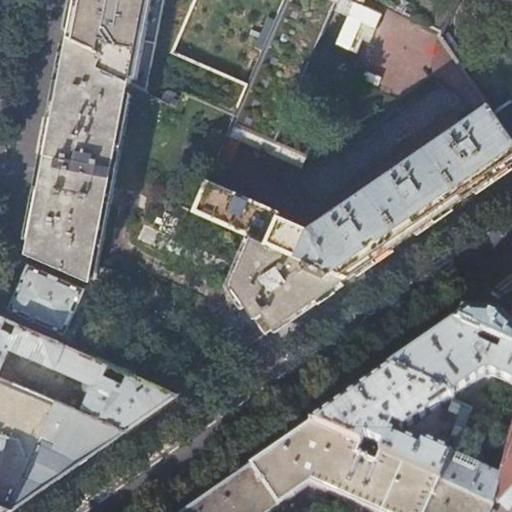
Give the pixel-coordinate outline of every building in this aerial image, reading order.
[(198,0),(75,0),(68,37),(106,55),(101,68),(133,84),(180,108),(186,93),(238,116),(251,85),(177,52),(198,0)] [(288,0),(251,85),(238,116),(234,125),(275,144),(338,0),(370,0),(442,36),(459,0),(288,0)] [(98,262),(133,84),(101,68),(106,55),(68,37),(54,112),(39,196),(32,237),(29,255),(95,282),(98,262)] [(234,125),(238,116),(186,93),(180,108),(133,84),(98,262),(180,300),(171,321),(243,353),(259,342),(244,335),(247,325),(255,320),(233,288),(252,237),(195,212),(209,183),(229,136),(234,125)] [(511,100),(494,113),(511,139),(511,100)] [(511,166),(511,139),(494,113),(489,106),(310,230),(281,218),(282,214),(209,183),(195,212),(252,237),(348,280),(365,268),(437,219),(504,171),(511,166)] [(234,125),(229,136),(303,169),(307,158),(287,149),(275,144),(234,125)] [(294,133),(287,149),(307,158),(310,159),(317,143),(294,133)] [(291,320),(348,280),(252,237),(233,288),(255,320),(262,330),(266,337),(291,320)] [(83,290),(29,265),(19,286),(9,309),(64,334),(83,290)] [(472,314),(456,325),(511,349),(511,330),(497,316),(472,314)] [(55,368),(64,346),(0,316),(0,368),(9,349),(55,368)] [(511,349),(456,325),(426,346),(390,371),(451,398),(483,376),(492,376),(511,383),(511,349)] [(103,376),(108,365),(64,346),(55,368),(92,385),(79,413),(126,434),(151,417),(179,398),(140,380),(126,374),(122,383),(103,376)] [(179,398),(196,386),(180,378),(184,368),(151,354),(140,380),(179,398)] [(451,398),(390,371),(358,393),(311,425),(362,447),(366,439),(384,447),(381,455),(442,481),(453,455),(453,454),(424,442),(422,447),(394,436),(397,431),(402,433),(451,398)] [(79,413),(0,378),(0,507),(10,511),(14,511),(63,478),(126,434),(79,413)] [(455,425),(463,428),(472,408),(464,404),(455,425)] [(490,511),(495,504),(493,503),(442,481),(381,455),(378,460),(374,463),(357,456),(362,447),(311,425),(297,435),(248,468),(185,511),(271,511),(311,485),(371,511),(490,511)] [(493,503),(495,504),(499,504),(511,489),(511,430),(500,476),(493,503)] [(500,476),(453,455),(442,481),(493,503),(500,476)]
